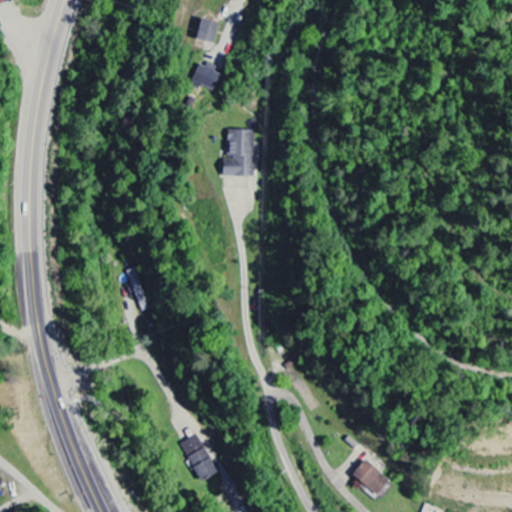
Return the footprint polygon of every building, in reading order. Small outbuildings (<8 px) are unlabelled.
[(218,24),(200,20),(195,40),(213,45),(218,24)] [(221,75),(214,73),(216,69),(198,62),(189,86),(198,89),(199,86),(215,92),(221,75)] [(254,131),(226,131),(225,159),(220,159),(220,178),(253,178),(254,131)] [(126,272),(141,313),(151,309),(136,268),(126,272)] [(216,473),(197,435),(179,444),(199,482),(216,473)] [(376,498),(389,481),(363,461),(350,478),(376,498)]
